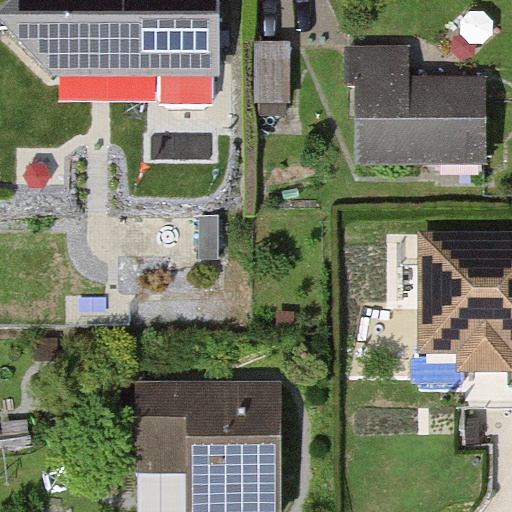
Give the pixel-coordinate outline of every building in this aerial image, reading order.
[(27,0),(2,28),(62,80),(231,76),(228,0),(27,0)] [(298,49),(265,48),(263,106),(296,107),(298,49)] [(417,52),(362,52),(364,174),(494,172),(493,81),(417,82),(417,52)] [(511,238),(430,239),(432,356),(469,356),(469,375),(511,374),(511,238)] [(295,511),(296,384),(144,383),(144,471),(196,472),(195,511),(295,511)]
